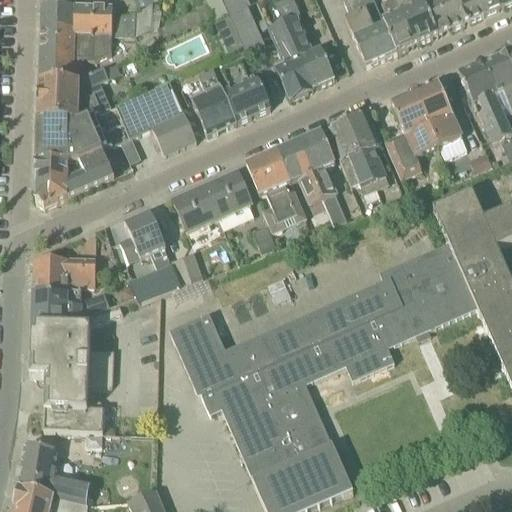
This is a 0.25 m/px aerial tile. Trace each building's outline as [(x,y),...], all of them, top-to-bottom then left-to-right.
[(133,0),(139,13),(162,4),(160,0),(133,0)] [(229,21),(219,0),(205,0),(217,25),(229,21)] [(219,0),(229,21),(248,62),(266,54),(247,12),(250,10),(245,0),(219,0)] [(345,26),(366,73),(397,60),(383,28),(385,28),(371,0),(343,0),(346,6),(345,6),(352,23),(345,26)] [(383,28),(397,60),(417,51),(394,0),(379,0),(383,10),(381,11),(388,26),(385,28),(383,28)] [(394,0),(417,51),(438,42),(424,10),(419,12),(414,0),(410,0),(409,0),(394,0)] [(423,0),(428,9),(424,10),(438,42),(464,30),(450,0),(423,0)] [(474,0),(450,0),(464,30),(484,22),(474,0)] [(474,0),(484,22),(503,13),(497,0),(474,0)] [(511,0),(497,0),(503,13),(511,9),(511,0)] [(313,95),(335,86),(321,54),(312,57),(297,22),(300,21),(292,2),(276,9),(279,17),(284,28),(305,77),(313,95)] [(40,90),(72,91),(79,88),(80,70),(97,68),(113,60),(113,43),(136,44),(136,41),(153,33),(154,9),(148,12),(136,19),(116,26),(112,26),(112,27),(74,26),(74,32),(42,30),(42,31),(41,31),(40,90)] [(113,14),(43,11),(42,30),(74,32),(74,26),(112,27),(112,26),(113,14)] [(279,17),(264,23),(283,65),(274,69),(276,74),(276,73),(290,106),(313,96),(313,95),(305,77),(284,28),(279,17)] [(511,116),(511,73),(506,59),(483,68),(497,100),(504,97),(511,116)] [(492,151),(499,148),(511,141),(511,139),(495,101),(497,100),(483,68),(459,79),(473,110),(474,110),(492,151)] [(237,130),(271,115),(258,85),(250,88),(241,70),(222,78),(230,97),(224,100),(223,100),(237,130)] [(99,91),(108,87),(123,81),(118,71),(79,88),(72,91),(40,90),(38,130),(79,131),(88,127),(99,122),(93,106),(103,102),(99,91)] [(193,108),(208,143),(237,130),(223,100),(224,100),(213,76),(184,89),(183,92),(193,108)] [(439,155),(440,155),(445,167),(467,157),(453,125),(454,125),(438,88),(414,98),(439,155)] [(152,135),(184,120),(170,89),(139,103),(117,113),(131,146),(132,145),(153,136),(152,135)] [(386,149),(402,187),(423,180),(416,165),(439,155),(414,98),(391,109),(405,141),(386,149)] [(367,119),(347,128),(378,198),(390,193),(389,190),(373,154),(381,150),(367,119)] [(153,136),(165,162),(197,148),(184,120),(152,135),(153,136)] [(38,149),(37,170),(72,171),(79,168),(102,158),(88,127),(79,131),(38,130),(38,142),(37,142),(37,149),(38,149)] [(347,128),(327,137),(352,194),(360,190),(365,203),(378,198),(347,128)] [(336,170),(322,139),(299,149),(327,214),(335,232),(347,228),(336,201),(337,200),(326,175),(336,170)] [(132,145),(131,146),(121,150),(131,171),(142,166),(132,145)] [(299,186),(314,220),(327,214),(299,149),(276,159),(289,190),(299,186)] [(59,195),(37,194),(36,209),(45,215),(114,185),(102,158),(79,168),(85,181),(68,188),(68,187),(59,187),(59,195)] [(285,191),(289,190),(276,159),(246,172),(260,204),(267,201),(272,214),(263,218),(273,239),(282,235),(279,229),(297,221),(285,191)] [(472,167),(474,172),(477,179),(489,175),(483,162),(472,167)] [(37,170),(37,194),(59,195),(59,187),(68,187),(68,188),(85,181),(79,168),(72,171),(37,170)] [(251,213),(238,182),(206,196),(219,227),(251,213)] [(206,196),(174,210),(187,241),(219,227),(206,196)] [(323,511),(353,499),(353,498),(333,452),(332,452),(306,392),(347,373),(353,388),(395,370),(389,355),(478,316),(511,393),(511,289),(497,255),(511,248),(511,215),(511,214),(484,226),(472,199),(433,216),(449,252),(391,276),(387,266),(376,270),(381,281),(384,289),(226,358),(211,321),(171,339),(198,404),(201,403),(210,422),(222,416),(263,511),(323,511)] [(136,226),(125,231),(141,266),(166,255),(151,220),(147,221),(146,219),(135,224),(136,226)] [(277,256),(269,233),(254,237),(262,261),(277,256)] [(185,263),(171,268),(172,272),(180,294),(194,289),(185,263)] [(96,268),(65,267),(34,266),(33,299),(52,300),(52,296),(68,297),(68,292),(95,293),(96,268)] [(144,313),(181,298),(173,278),(136,293),(144,313)] [(135,302),(131,292),(120,296),(124,307),(135,302)] [(82,297),(68,297),(52,296),(52,300),(33,299),(32,332),(70,333),(88,330),(86,325),(110,315),(104,300),(81,309),(82,297)] [(47,383),(46,392),(44,439),(103,441),(105,412),(101,408),(89,407),(89,394),(110,395),(113,392),(115,358),(91,357),(92,333),(123,320),(120,311),(110,315),(86,325),(88,330),(70,333),(32,332),(31,383),(47,383)] [(58,457),(27,452),(19,497),(20,498),(88,509),(88,511),(98,511),(100,498),(90,497),(91,486),(58,481),(59,475),(55,474),(58,457)] [(162,511),(155,497),(129,510),(129,511),(162,511)] [(88,511),(88,509),(20,498),(19,501),(17,506),(16,511),(88,511)]
